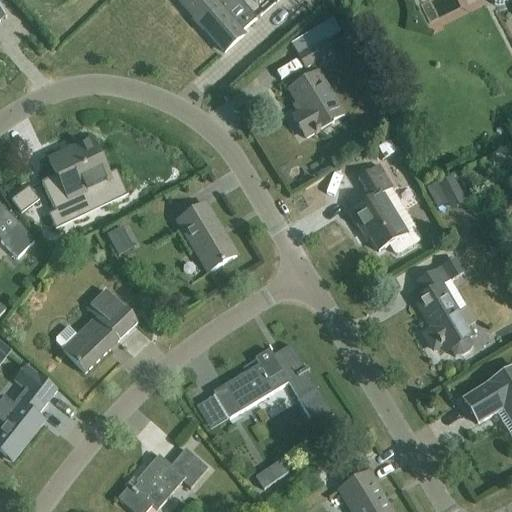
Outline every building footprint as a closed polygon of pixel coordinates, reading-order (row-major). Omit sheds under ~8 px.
[(177,0),(224,54),(244,37),(241,34),(256,20),(239,0),(177,0)] [(331,55),(324,43),(341,33),(333,20),(292,45),(299,57),(298,58),(306,70),(331,55)] [(315,135),(343,118),(318,75),(289,92),(302,114),(293,119),(305,140),(314,134),(315,135)] [(56,177),(41,185),(47,197),(55,214),(56,216),(59,215),(58,214),(71,208),(77,221),(121,200),(126,197),(124,194),(123,194),(118,182),(115,177),(118,176),(116,173),(108,177),(99,158),(92,142),(89,143),(90,144),(51,162),(51,161),(49,162),(56,177)] [(419,237),(416,231),(379,168),(358,181),(370,201),(350,213),(361,232),(364,230),(378,252),(389,246),(394,256),(398,257),(401,257),(419,245),(421,242),(421,240),(419,237)] [(467,203),(457,185),(454,178),(437,186),(441,193),(451,212),(467,203)] [(21,197),(12,204),(21,216),(30,210),(38,204),(33,197),(29,191),(21,197)] [(208,275),(237,258),(206,206),(177,224),(208,275)] [(9,236),(1,244),(18,261),(26,252),(34,244),(19,226),(9,236)] [(130,246),(122,230),(107,238),(115,254),(130,246)] [(466,311),(450,283),(464,275),(456,262),(415,286),(419,294),(412,298),(429,325),(431,324),(434,330),(424,336),(433,352),(442,347),(446,353),(450,351),(454,358),(462,357),(468,353),(472,347),(468,340),(472,338),(467,330),(475,325),(466,311)] [(98,318),(77,338),(68,329),(53,342),(62,352),(83,376),(136,326),(105,293),(89,308),(98,318)] [(0,346),(0,365),(10,354),(0,346)] [(314,430),(333,418),(290,347),(213,393),(229,420),(287,385),(314,430)] [(0,454),(12,463),(43,423),(36,418),(56,392),(26,368),(14,383),(23,391),(13,404),(4,398),(0,402),(0,454)] [(511,425),(511,372),(488,388),(489,388),(464,403),(478,426),(506,408),(511,415),(507,417),(511,425)] [(190,490),(207,471),(184,451),(170,468),(158,458),(130,490),(129,488),(117,502),(128,511),(148,511),(151,509),(153,511),(156,511),(182,483),(190,490)] [(267,492),(296,474),(286,459),(258,477),(267,492)] [(350,511),(389,511),(367,475),(338,492),(350,511)]
